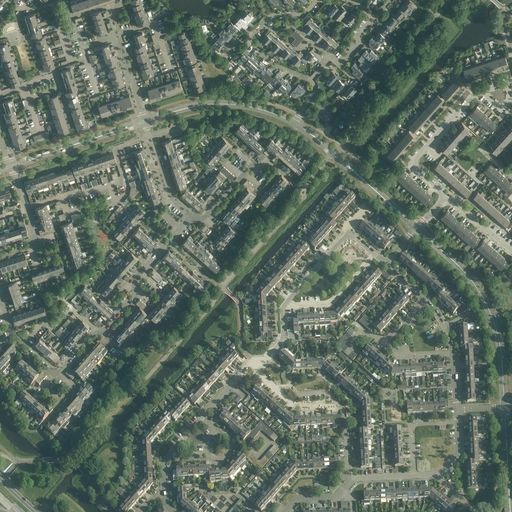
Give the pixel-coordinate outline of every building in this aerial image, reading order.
[(73,0),(70,1),(73,11),(78,9),(75,0),(73,0)] [(75,0),(78,9),(83,7),(80,0),(75,0)] [(283,4),(279,0),(268,0),(270,1),(273,3),(270,5),(273,8),(275,6),(278,9),(283,4)] [(403,4),(401,6),(410,15),(417,7),(412,3),(409,0),(405,5),(403,4)] [(141,2),(130,6),(130,8),(133,7),(134,10),(143,7),(141,2)] [(329,6),(327,4),(321,10),(326,14),(327,12),(332,16),(335,14),(339,8),(335,4),(333,6),(331,4),(329,6)] [(342,6),(339,8),(335,14),(337,16),(336,17),(341,21),(343,19),(348,13),(346,11),(347,10),(342,6)] [(410,15),(401,6),(399,9),(400,10),(395,15),(402,21),(408,13),(410,15)] [(143,7),(134,10),(135,13),(132,14),(133,16),(145,12),(143,7)] [(239,15),(238,16),(249,25),(248,24),(250,22),(249,21),(250,20),(252,21),(256,18),(249,12),(249,13),(244,9),(240,13),(242,14),(240,17),(239,15)] [(100,11),(90,14),(92,19),(101,16),(100,11)] [(145,12),(133,16),(134,18),(136,17),(137,20),(147,17),(145,12)] [(349,12),(348,13),(343,19),(344,20),(343,22),(343,23),(346,26),(348,26),(349,24),(352,27),(356,22),(353,20),(356,17),(352,13),(351,14),(349,12)] [(23,17),(24,19),(25,19),(26,22),(36,19),(34,14),(35,14),(35,13),(23,17)] [(402,21),(395,15),(393,13),(391,16),(392,17),(388,21),(394,27),(399,23),(400,23),(402,21)] [(101,16),(92,19),(94,24),(103,21),(101,16)] [(147,17),(137,20),(138,23),(136,24),(136,26),(150,22),(148,16),(147,17)] [(231,22),(241,31),(243,28),(242,28),(243,27),(246,29),(249,25),(238,16),(234,21),(236,22),(234,25),(231,22)] [(309,24),(304,30),(308,34),(313,28),(317,32),(321,29),(312,21),(313,20),(311,18),(306,22),(309,24)] [(36,19),(26,22),(27,25),(26,25),(27,27),(39,23),(38,22),(37,23),(36,19)] [(103,21),(94,24),(95,29),(105,26),(103,21)] [(394,27),(388,21),(387,21),(384,23),(385,24),(381,29),(388,35),(395,28),(394,27)] [(223,28),(222,28),(232,37),(232,36),(231,36),(233,34),(234,34),(239,29),(240,31),(241,31),(231,22),(226,27),(227,28),(225,30),(223,28)] [(39,23),(27,27),(27,29),(29,29),(30,32),(39,29),(38,25),(39,24),(39,23)] [(105,26),(95,29),(97,35),(107,32),(105,26)] [(322,27),(321,29),(317,32),(313,38),(317,42),(322,36),(326,41),(330,37),(323,30),(324,29),(322,27)] [(41,28),(39,29),(30,32),(31,35),(29,36),(30,38),(34,37),(41,34),(43,34),(41,28)] [(220,34),(218,37),(224,42),(226,40),(228,41),(232,37),(222,28),(218,33),(220,34)] [(388,35),(381,29),(379,32),(380,32),(375,37),(382,43),(386,38),(387,39),(390,37),(388,35)] [(186,30),(177,33),(178,38),(190,34),(190,32),(187,33),(186,30)] [(271,39),(276,43),(279,39),(278,38),(277,37),(270,31),(267,35),(267,34),(262,40),(267,44),(271,39)] [(133,36),(135,41),(145,38),(145,37),(144,37),(142,33),(133,36)] [(190,34),(178,38),(180,43),(190,40),(189,37),(191,36),(190,34)] [(42,37),(35,39),(36,44),(46,41),(44,37),(46,37),(45,35),(42,37)] [(331,35),(330,37),(326,41),(322,46),(326,50),(331,44),(335,49),(339,45),(332,38),(333,37),(331,35)] [(224,42),(218,37),(217,36),(213,40),(213,41),(213,42),(214,43),(212,45),(219,51),(224,46),(222,44),(224,42)] [(382,43),(375,37),(372,41),(371,40),(368,44),(374,50),(379,45),(380,46),(382,43)] [(145,38),(135,41),(136,46),(134,47),(146,43),(144,39),(146,38),(145,38)] [(279,39),(276,43),(271,48),(272,49),(270,50),(272,52),(274,50),(276,52),(280,47),(285,51),(288,47),(287,46),(286,45),(279,39)] [(190,40),(180,43),(182,48),(194,44),(193,42),(191,43),(190,40)] [(46,41),(36,44),(38,49),(49,46),(48,45),(47,45),(46,41)] [(146,49),(145,44),(146,43),(134,47),(135,50),(134,51),(134,53),(146,49)] [(108,44),(98,47),(100,51),(99,52),(99,53),(110,49),(108,44)] [(194,44),(182,48),(184,54),(193,50),(192,47),(194,46),(194,44)] [(285,51),(281,54),(286,58),(291,53),(295,57),(298,53),(297,52),(296,52),(289,45),(288,47),(285,51)] [(49,46),(38,49),(40,55),(49,51),(48,47),(49,47),(49,46)] [(10,47),(0,50),(0,55),(0,56),(10,53),(9,50),(11,49),(10,47)] [(310,51),(305,56),(309,60),(310,60),(314,55),(318,59),(317,60),(320,62),(324,58),(322,56),(322,55),(313,47),(310,51)] [(110,49),(99,53),(99,54),(100,53),(102,57),(114,54),(114,53),(111,54),(110,49)] [(146,49),(134,53),(135,55),(136,54),(137,57),(147,54),(146,50),(147,50),(146,49)] [(242,63),(249,55),(247,54),(249,52),(245,49),(240,55),(241,55),(236,61),(240,65),(242,63)] [(364,52),(361,55),(369,62),(371,60),(372,61),(375,58),(375,59),(376,58),(376,57),(377,56),(371,50),(370,51),(368,49),(366,52),(367,53),(366,54),(364,52)] [(193,50),(184,54),(185,59),(197,55),(196,53),(194,54),(193,50)] [(49,51),(40,55),(41,60),(52,56),(52,55),(51,56),(49,51)] [(295,57),(292,60),(297,65),(301,59),(305,63),(309,60),(305,56),(300,51),(298,53),(295,57)] [(10,53),(0,56),(2,60),(0,61),(1,62),(14,57),(13,55),(11,56),(10,53)] [(114,54),(102,57),(102,58),(104,57),(106,61),(104,61),(105,62),(117,58),(116,56),(115,57),(114,54)] [(147,54),(137,57),(138,60),(137,61),(138,63),(150,59),(150,58),(148,58),(147,54)] [(249,55),(242,63),(243,62),(244,63),(243,64),(247,67),(255,58),(252,54),(250,56),(249,55)] [(501,54),(498,55),(502,67),(508,65),(505,56),(502,57),(501,54)] [(197,55),(185,59),(187,64),(196,61),(195,57),(198,57),(197,55)] [(369,62),(361,55),(359,58),(361,59),(359,61),(360,63),(358,65),(364,71),(366,72),(370,68),(368,66),(369,66),(370,65),(369,65),(371,63),(369,62)] [(497,59),(494,59),(497,68),(502,67),(498,55),(496,56),(497,59)] [(52,56),(41,60),(43,65),(53,62),(51,57),(52,57),(52,56)] [(487,62),(484,63),(487,72),(492,70),(488,58),(488,56),(485,57),(486,59),(487,62)] [(14,57),(1,62),(1,63),(2,62),(4,66),(13,63),(12,60),(14,59),(14,57)] [(117,58),(105,62),(105,63),(106,63),(108,67),(117,64),(116,61),(117,60),(117,58)] [(255,58),(247,67),(252,72),(258,64),(257,62),(256,63),(255,62),(258,60),(255,58)] [(490,58),(488,58),(492,70),(497,68),(494,59),(491,60),(490,58)] [(151,59),(150,59),(138,63),(138,65),(140,64),(141,68),(152,64),(151,59)] [(200,64),(199,61),(185,66),(187,71),(199,68),(198,64),(200,64)] [(480,61),(478,62),(482,73),(487,72),(484,63),(481,64),(480,61)] [(53,62),(43,65),(45,70),(55,67),(55,66),(54,66),(53,62)] [(258,64),(252,72),(257,76),(258,74),(261,76),(267,70),(267,69),(264,67),(264,68),(263,67),(264,65),(260,62),(258,64)] [(364,71),(358,65),(355,62),(352,65),(354,66),(352,69),(353,70),(351,73),(356,77),(358,75),(359,76),(362,73),(362,74),(363,73),(362,72),(364,71)] [(477,65),(474,66),(477,75),(482,73),(478,62),(476,62),(477,65)] [(13,63),(4,66),(5,71),(4,71),(4,72),(17,68),(17,66),(14,67),(13,63)] [(117,64),(108,67),(109,71),(108,72),(120,69),(119,67),(118,67),(117,64)] [(154,69),(152,64),(141,68),(142,71),(141,71),(141,73),(154,69)] [(470,64),(468,65),(471,77),(477,75),(474,66),(471,67),(470,64)] [(466,78),(471,77),(468,65),(466,66),(466,69),(463,70),(466,78)] [(65,69),(64,67),(58,68),(60,73),(61,73),(62,76),(72,73),(70,69),(72,68),(71,67),(65,69)] [(17,68),(4,72),(4,73),(6,73),(7,77),(17,74),(15,70),(18,70),(17,68)] [(200,71),(199,68),(187,71),(189,77),(191,76),(203,72),(202,70),(200,71)] [(267,68),(267,69),(267,70),(261,76),(268,83),(270,82),(270,81),(275,75),(267,68)] [(120,69),(108,72),(108,73),(110,73),(111,77),(121,74),(119,71),(121,71),(120,69)] [(153,69),(141,73),(142,75),(143,75),(144,78),(154,75),(153,70),(154,70),(153,69)] [(331,83),(333,85),(341,77),(338,74),(337,75),(331,70),(328,73),(329,74),(328,75),(327,74),(323,78),(330,84),(331,83)] [(203,72),(191,76),(193,81),(202,78),(201,75),(203,74),(203,72)] [(72,73),(62,76),(63,79),(62,80),(63,82),(75,78),(74,77),(73,77),(72,73)] [(240,82),(242,81),(238,77),(239,76),(237,73),(234,76),(240,82)] [(277,73),(275,75),(270,81),(270,82),(277,88),(284,80),(277,73)] [(17,74),(7,77),(8,81),(5,82),(5,83),(21,78),(20,76),(18,77),(17,74)] [(121,74),(111,77),(112,81),(111,82),(112,83),(123,79),(123,77),(122,77),(121,74)] [(454,80),(452,78),(451,77),(449,79),(451,80),(460,88),(464,84),(461,82),(464,79),(458,74),(455,77),(457,78),(454,80)] [(341,77),(333,85),(334,85),(333,86),(340,93),(348,83),(345,81),(343,83),(342,82),(339,79),(341,77)] [(21,78),(5,83),(6,84),(9,83),(10,87),(20,84),(19,81),(21,80),(21,78)] [(75,78),(63,82),(63,84),(65,83),(66,86),(75,83),(74,79),(75,79),(75,78)] [(178,93),(174,81),(170,83),(169,78),(167,79),(172,93),(175,92),(176,93),(178,93)] [(202,78),(193,81),(194,86),(206,82),(205,80),(203,81),(202,78)] [(123,79),(112,83),(112,84),(113,83),(114,88),(124,85),(123,81),(124,81),(123,79)] [(172,93),(167,79),(166,79),(167,84),(164,85),(167,96),(169,95),(169,94),(172,93)] [(179,80),(174,81),(178,93),(179,92),(179,90),(182,89),(179,80)] [(277,88),(276,89),(279,93),(281,90),(285,94),(288,91),(288,90),(292,87),(291,87),(284,80),(277,88)] [(460,88),(451,80),(449,81),(451,84),(449,86),(456,92),(460,88)] [(162,96),(157,82),(156,83),(157,87),(153,88),(157,99),(159,99),(158,97),(162,96)] [(167,96),(164,85),(160,86),(159,82),(157,82),(162,96),(165,95),(166,97),(167,96)] [(206,82),(194,86),(196,91),(206,88),(204,85),(207,84),(206,82)] [(75,83),(66,86),(67,90),(66,90),(66,92),(75,89),(77,89),(77,90),(78,89),(78,87),(76,88),(75,83)] [(348,83),(340,93),(341,92),(343,94),(343,95),(348,100),(357,90),(353,86),(352,87),(348,83)] [(293,85),(291,87),(292,87),(288,90),(288,91),(296,97),(299,94),(301,95),(306,90),(298,84),(295,88),(293,85)] [(456,92),(449,86),(447,88),(445,86),(444,88),(441,85),(441,86),(453,96),(456,92)] [(453,96),(441,86),(439,87),(442,90),(440,92),(442,94),(449,100),(453,96)] [(153,88),(148,90),(151,99),(155,98),(155,100),(157,99),(153,88)] [(75,89),(66,92),(64,93),(64,95),(66,94),(67,98),(76,94),(75,89)] [(441,105),(430,95),(429,94),(428,93),(426,95),(427,96),(428,95),(431,97),(430,98),(433,100),(430,103),(437,109),(441,105)] [(436,97),(433,95),(432,93),(430,95),(441,105),(445,100),(438,94),(436,97)] [(47,98),(49,103),(58,100),(57,97),(60,96),(59,94),(47,98)] [(76,94),(67,98),(68,101),(67,101),(67,103),(79,99),(79,98),(78,99),(76,94)] [(122,109),(117,95),(116,96),(117,100),(114,101),(117,112),(119,112),(118,110),(122,109)] [(127,109),(124,98),(120,99),(119,95),(117,95),(122,109),(125,108),(126,110),(127,109)] [(13,98),(7,100),(6,96),(0,98),(2,103),(3,103),(4,107),(14,104),(12,99),(13,99),(13,98)] [(129,96),(124,98),(127,109),(129,108),(129,107),(132,106),(129,96)] [(117,112),(114,101),(110,102),(109,98),(107,99),(112,112),(115,111),(115,113),(117,112)] [(79,99),(67,103),(68,105),(69,105),(70,108),(80,105),(78,101),(79,100),(79,99)] [(112,112),(107,99),(105,99),(107,103),(103,105),(107,116),(109,115),(108,114),(112,112)] [(58,100),(49,103),(51,109),(63,105),(62,103),(59,104),(58,100)] [(428,105),(426,103),(424,101),(422,103),(434,113),(437,109),(430,103),(428,105)] [(434,113),(422,103),(421,104),(423,106),(421,108),(430,117),(434,113)] [(4,107),(6,112),(13,110),(15,109),(16,108),(16,107),(15,108),(14,104),(4,107)] [(63,105),(51,109),(52,114),(62,111),(61,108),(63,107),(63,105)] [(80,105),(70,108),(71,111),(70,111),(71,113),(82,109),(81,109),(80,105)] [(107,116),(103,105),(98,106),(101,116),(105,115),(105,116),(107,116)] [(476,107),(468,116),(466,118),(467,120),(470,117),(470,118),(472,116),(474,118),(480,111),(476,107)] [(430,117),(421,108),(423,111),(421,113),(419,111),(417,113),(426,121),(430,117)] [(82,109),(71,113),(71,115),(72,115),(73,118),(83,115),(82,111),(83,110),(82,109)] [(6,112),(3,113),(1,113),(2,115),(4,115),(5,118),(15,115),(13,110),(6,112)] [(62,111),(52,114),(54,119),(66,115),(65,113),(63,114),(62,111)] [(480,111),(474,118),(477,120),(475,122),(476,123),(484,114),(480,111)] [(426,121),(417,113),(416,114),(418,116),(416,119),(423,125),(426,121)] [(318,114),(314,119),(322,126),(326,122),(318,114)] [(484,114),(476,123),(478,125),(480,123),(482,125),(489,118),(484,114)] [(15,115),(5,118),(6,121),(4,122),(4,124),(18,119),(17,119),(16,119),(15,115)] [(66,115),(54,119),(56,124),(65,121),(64,118),(67,117),(66,115)] [(83,115),(73,118),(74,121),(73,122),(74,124),(86,120),(86,119),(84,119),(83,115)] [(423,125),(416,119),(414,121),(412,119),(411,119),(409,118),(408,119),(410,121),(419,129),(423,125)] [(489,118),(482,125),(485,127),(483,129),(484,131),(493,122),(489,118)] [(18,119),(4,124),(5,126),(8,125),(9,128),(18,125),(17,121),(18,120),(18,119)] [(86,120),(74,124),(75,126),(76,125),(77,129),(86,126),(85,121),(86,121),(86,120)] [(65,121),(56,124),(57,129),(69,125),(69,123),(66,124),(65,121)] [(419,129),(410,121),(409,122),(411,124),(409,127),(415,133),(419,129)] [(493,122),(484,131),(486,132),(488,130),(491,132),(492,133),(494,132),(492,130),(497,125),(493,122)] [(469,129),(462,123),(458,127),(465,134),(469,129)] [(18,125),(9,128),(10,131),(7,132),(8,134),(16,131),(21,130),(21,129),(19,129),(18,125)] [(69,125),(57,129),(59,135),(69,131),(68,128),(70,127),(69,125)] [(234,132),(238,136),(244,130),(240,126),(234,132)] [(465,134),(458,127),(454,131),(462,138),(465,134)] [(407,134),(404,131),(402,129),(400,131),(412,141),(416,137),(409,131),(407,134)] [(21,130),(16,131),(8,134),(9,136),(11,135),(12,138),(16,137),(21,135),(20,131),(21,131),(21,130)] [(244,130),(238,136),(242,140),(250,131),(248,133),(244,130)] [(250,131),(242,140),(244,138),(248,141),(254,135),(250,131)] [(412,141),(400,131),(399,133),(401,135),(400,136),(403,138),(402,139),(408,145),(412,141)] [(462,138),(454,131),(451,135),(458,142),(462,138)] [(511,138),(504,132),(500,136),(508,142),(511,138)] [(21,135),(16,137),(12,138),(13,142),(11,142),(11,144),(16,143),(24,140),(24,139),(23,139),(21,135)] [(254,135),(248,141),(252,145),(250,147),(258,138),(254,135)] [(458,142),(451,135),(447,139),(455,146),(458,142)] [(508,142),(500,136),(497,140),(504,146),(508,142)] [(222,137),(218,141),(227,149),(231,144),(222,137)] [(258,138),(250,147),(254,151),(260,144),(256,141),(258,138)] [(408,145),(402,139),(399,142),(397,140),(396,139),(394,140),(396,141),(405,149),(408,145)] [(455,146),(447,139),(444,143),(451,150),(455,146)] [(24,140),(16,143),(11,144),(12,146),(14,146),(15,149),(25,146),(23,141),(25,141),(24,140)] [(163,142),(164,148),(173,145),(171,140),(163,142)] [(265,146),(270,150),(276,143),(271,140),(265,146)] [(504,146),(497,140),(493,144),(500,150),(504,146)] [(218,141),(215,145),(224,153),(227,149),(218,141)] [(405,149),(396,141),(394,143),(396,145),(394,147),(401,153),(405,149)] [(276,143),(270,150),(274,154),(280,147),(276,143)] [(451,150),(444,143),(440,147),(447,154),(451,150)] [(175,144),(173,145),(164,148),(166,153),(169,152),(177,149),(175,144)] [(260,144),(254,151),(258,154),(264,148),(260,144)] [(500,150),(493,144),(489,148),(497,155),(500,150)] [(215,145),(211,149),(220,157),(224,153),(215,145)] [(397,157),(385,146),(384,148),(386,150),(381,155),(389,162),(392,160),(394,162),(397,157)] [(390,148),(389,149),(385,146),(397,157),(401,153),(394,147),(392,150),(390,148)] [(280,147),(274,154),(278,157),(279,155),(285,148),(283,150),(280,147)] [(285,148),(279,155),(283,159),(289,152),(285,148)] [(143,149),(134,152),(131,153),(131,156),(135,154),(136,157),(144,154),(143,149)] [(211,149),(208,153),(216,161),(220,157),(211,149)] [(289,152),(283,159),(287,162),(293,156),(289,152)] [(113,153),(108,154),(111,166),(117,164),(113,153)] [(208,153),(204,156),(204,157),(213,165),(216,161),(208,153)] [(108,154),(102,156),(106,167),(111,166),(108,154)] [(102,156),(97,158),(101,169),(106,167),(102,156)] [(293,156),(287,162),(291,166),(297,159),(293,156)] [(97,158),(92,160),(96,171),(101,169),(97,158)] [(297,159),(291,166),(295,169),(301,163),(297,159)] [(442,159),(433,169),(437,173),(443,166),(441,164),(444,161),(442,159)] [(92,160),(87,161),(91,172),(96,171),(92,160)] [(87,161),(82,163),(86,174),(91,172),(87,161)] [(301,163),(295,169),(300,173),(307,165),(303,161),(301,163)] [(82,163),(77,165),(81,176),(86,174),(82,163)] [(443,166),(437,173),(441,176),(449,167),(451,165),(449,163),(447,166),(445,168),(443,166)] [(490,164),(482,173),(479,176),(481,179),(483,176),(484,175),(486,173),(488,175),(494,168),(490,164)] [(77,165),(72,166),(75,177),(81,176),(77,165)] [(449,167),(441,176),(445,180),(451,173),(449,171),(451,169),(449,167)] [(393,175),(398,179),(404,172),(400,168),(393,175)] [(494,168),(488,175),(491,177),(488,179),(486,181),(488,183),(490,181),(498,171),(494,168)] [(74,180),(71,169),(66,171),(69,182),(74,180)] [(181,171),(173,173),(174,179),(183,176),(186,175),(184,170),(181,171)] [(69,182),(66,171),(61,173),(63,181),(64,185),(70,183),(69,182)] [(220,171),(216,175),(223,181),(227,177),(226,177),(224,175),(222,173),(220,171)] [(498,171),(490,181),(492,182),(494,180),(496,182),(502,175),(498,171)] [(408,175),(404,172),(398,179),(402,183),(408,175)] [(451,173),(445,180),(449,184),(457,175),(455,173),(453,175),(451,173)] [(48,187),(47,184),(44,175),(39,177),(43,188),(48,187)] [(142,184),(153,180),(151,175),(148,176),(140,178),(142,184)] [(216,175),(213,179),(219,185),(223,181),(216,175)] [(282,175),(278,179),(285,185),(288,181),(282,175)] [(412,179),(408,175),(402,183),(406,186),(412,179)] [(457,175),(449,184),(453,187),(459,180),(457,178),(459,176),(457,175)] [(502,175),(496,182),(499,184),(497,186),(498,188),(506,179),(502,175)] [(43,188),(39,177),(34,179),(37,187),(38,190),(43,188)] [(213,179),(209,183),(216,189),(219,185),(213,179)] [(285,185),(278,179),(274,183),(281,189),(285,185)] [(416,183),(412,179),(406,186),(410,190),(416,183)] [(506,179),(498,188),(500,189),(502,187),(504,189),(510,182),(506,179)] [(29,180),(24,182),(27,190),(27,192),(30,192),(29,190),(32,189),(29,180)] [(144,189),(146,188),(154,185),(153,180),(142,184),(144,189)] [(459,180),(453,187),(457,191),(465,182),(463,180),(461,182),(459,180)] [(185,181),(176,184),(178,189),(186,186),(185,181)] [(465,182),(457,191),(461,194),(467,188),(465,186),(467,183),(465,182)] [(511,183),(510,182),(504,189),(507,191),(505,194),(504,193),(503,195),(505,196),(506,195),(511,188),(511,183)] [(209,183),(205,187),(212,193),(216,189),(209,183)] [(281,189),(274,183),(271,187),(277,193),(281,189)] [(416,183),(410,190),(414,194),(420,186),(416,183)] [(6,188),(3,189),(6,197),(11,196),(8,187),(8,185),(7,185),(6,185),(6,188)] [(467,188),(461,194),(465,198),(473,189),(476,186),(474,185),(472,187),(471,187),(469,190),(467,188)] [(420,186),(414,194),(418,197),(424,190),(420,186)] [(277,193),(271,187),(267,191),(274,197),(277,193)] [(252,191),(249,189),(247,188),(243,192),(252,200),(257,195),(257,193),(253,190),(252,191)] [(180,195),(185,199),(190,192),(186,189),(180,195)] [(424,190),(418,197),(422,201),(429,194),(424,190)] [(274,197),(267,191),(263,195),(270,201),(274,197)] [(190,192),(185,199),(189,203),(194,196),(190,192)] [(252,200),(243,192),(240,196),(248,204),(252,200)] [(349,192),(345,196),(354,204),(356,202),(354,200),(355,198),(349,192)] [(477,192),(471,199),(476,202),(484,193),(482,192),(480,194),(477,192)] [(484,193),(476,202),(480,206),(486,199),(483,197),(485,195),(484,193)] [(433,197),(429,194),(422,201),(426,205),(433,197)] [(158,195),(149,198),(151,203),(160,201),(158,195)] [(270,201),(263,195),(260,200),(267,206),(270,201)] [(194,196),(189,203),(193,206),(198,200),(194,196)] [(248,204),(240,196),(236,200),(245,208),(248,204)] [(345,196),(342,200),(348,206),(349,204),(350,205),(349,206),(354,210),(357,207),(354,204),(345,196)] [(486,199),(480,206),(484,210),(492,201),(493,199),(492,197),(488,201),(486,199)] [(198,200),(193,206),(197,210),(200,206),(202,204),(204,202),(204,201),(202,199),(200,201),(198,200)] [(346,208),(348,206),(340,199),(336,203),(347,213),(349,210),(346,208)] [(245,208),(236,200),(233,204),(241,212),(245,208)] [(492,201),(484,210),(488,213),(494,206),(491,204),(493,202),(492,201)] [(336,202),(332,206),(341,214),(342,212),(345,215),(347,213),(336,203),(336,202)] [(241,212),(233,204),(229,208),(238,216),(241,212)] [(46,205),(35,208),(37,214),(48,210),(46,205)] [(138,205),(135,209),(141,215),(145,211),(138,205)] [(341,214),(332,206),(328,210),(331,212),(340,221),(342,218),(339,216),(341,214)] [(494,206),(488,213),(492,217),(500,208),(498,206),(496,209),(494,206)] [(238,216),(229,208),(225,212),(234,220),(238,216)] [(500,208),(492,217),(496,220),(502,214),(499,212),(501,209),(500,208)] [(135,209),(131,213),(138,219),(141,215),(135,209)] [(48,210),(37,214),(38,219),(50,215),(48,210)] [(447,210),(440,218),(445,221),(451,214),(447,210)] [(234,220),(225,212),(222,216),(230,224),(234,220)] [(331,212),(327,217),(337,225),(333,222),(335,220),(338,223),(340,221),(331,212)] [(502,214),(496,220),(500,224),(508,215),(509,214),(507,212),(504,216),(502,214)] [(131,213),(127,217),(134,223),(138,219),(131,213)] [(451,214),(445,221),(449,225),(449,224),(455,218),(451,214)] [(50,215),(38,219),(40,224),(51,220),(50,215)] [(122,219),(124,221),(131,227),(134,223),(127,217),(125,215),(122,219)] [(508,215),(500,224),(504,228),(510,221),(507,219),(509,216),(508,215)] [(337,225),(327,217),(330,219),(327,223),(336,231),(338,229),(335,227),(337,225)] [(455,218),(449,224),(449,225),(453,229),(457,224),(459,221),(455,218)] [(40,224),(42,229),(44,228),(47,227),(50,227),(53,226),(51,220),(40,224)] [(366,221),(363,224),(360,228),(364,231),(373,222),(371,220),(368,224),(366,221)] [(373,222),(364,231),(368,235),(374,229),(371,226),(374,223),(376,222),(374,220),(373,222)] [(131,227),(124,221),(120,225),(127,231),(131,227)] [(324,221),(321,224),(321,225),(329,233),(331,231),(333,234),(336,231),(327,223),(324,221)] [(459,221),(457,224),(453,229),(457,232),(463,225),(459,221)] [(71,222),(67,223),(60,225),(62,231),(73,227),(71,222)] [(120,225),(117,229),(123,235),(127,231),(120,225)] [(206,234),(207,233),(210,229),(205,225),(201,230),(206,234)] [(229,225),(225,229),(234,237),(238,233),(229,225)] [(329,233),(321,225),(317,229),(328,240),(330,237),(328,235),(329,233)] [(463,225),(457,232),(461,236),(467,228),(463,225)] [(368,235),(372,239),(381,229),(382,227),(381,226),(379,228),(376,231),(374,229),(368,235)] [(73,227),(62,231),(64,236),(75,232),(73,227)] [(138,228),(132,234),(136,238),(142,231),(138,228)] [(467,228),(461,236),(465,239),(471,232),(467,228)] [(117,229),(113,233),(120,239),(123,235),(117,229)] [(234,237),(225,229),(222,233),(230,241),(234,237)] [(328,240),(317,229),(313,233),(316,235),(322,241),(324,239),(326,242),(328,240)] [(376,242),(384,233),(382,231),(382,230),(381,229),(372,239),(376,242)] [(142,231),(136,238),(140,242),(146,235),(148,234),(147,232),(145,234),(142,231)] [(75,232),(64,236),(65,241),(76,237),(75,232)] [(384,233),(376,242),(380,246),(391,234),(389,232),(387,235),(386,236),(384,233)] [(471,232),(465,239),(469,243),(475,236),(471,232)] [(230,241),(222,233),(218,237),(227,245),(230,241)] [(391,234),(380,246),(384,250),(386,248),(388,250),(395,242),(393,240),(390,243),(388,241),(391,238),(393,235),(391,234)] [(146,235),(140,242),(145,245),(150,238),(152,237),(152,236),(151,235),(149,237),(146,235)] [(316,235),(312,240),(321,248),(323,245),(320,243),(322,241),(316,235)] [(475,236),(469,243),(473,247),(474,245),(480,239),(475,236)] [(76,237),(65,241),(67,246),(78,242),(76,237)] [(182,244),(186,248),(192,241),(188,237),(182,244)] [(227,245),(218,237),(214,241),(223,249),(227,245)] [(150,238),(145,245),(149,249),(156,241),(156,240),(155,239),(153,241),(150,238)] [(321,248),(312,240),(310,238),(306,242),(315,249),(316,247),(319,250),(321,248)] [(483,240),(482,241),(480,239),(474,245),(481,251),(487,244),(483,240)] [(192,241),(186,248),(190,251),(192,249),(198,242),(196,244),(192,241)] [(309,249),(303,243),(301,241),(297,245),(309,256),(310,254),(307,251),(309,249)] [(78,242),(67,246),(69,251),(80,247),(78,242)] [(198,242),(192,249),(196,253),(202,246),(198,242)] [(487,244),(481,251),(485,255),(491,247),(487,244)] [(309,256),(297,245),(293,249),(302,257),(304,254),(307,257),(309,256)] [(202,246),(196,253),(200,256),(206,250),(202,246)] [(80,247),(69,251),(70,256),(81,253),(80,247)] [(491,247),(485,255),(489,258),(495,251),(491,247)] [(300,259),(302,257),(293,249),(290,253),(302,264),(303,262),(300,259)] [(200,256),(204,260),(210,253),(211,252),(209,250),(208,251),(206,250),(200,256)] [(173,254),(169,251),(163,257),(167,261),(173,254)] [(495,251),(489,258),(493,262),(499,254),(495,251)] [(399,260),(403,264),(412,254),(413,253),(411,252),(411,253),(410,253),(407,256),(405,254),(399,260)] [(81,253),(70,256),(72,261),(83,258),(81,253)] [(131,253),(128,257),(134,263),(138,259),(131,253)] [(204,260),(202,262),(206,266),(212,259),(214,256),(210,253),(204,260)] [(302,264),(290,253),(286,257),(288,259),(295,265),(297,263),(300,265),(302,264)] [(167,261),(171,265),(177,258),(173,254),(167,261)] [(412,254),(403,264),(402,265),(406,269),(407,267),(413,261),(411,259),(414,256),(412,254)] [(499,254),(493,262),(497,265),(504,258),(499,254)] [(25,255),(19,257),(22,265),(27,263),(25,255)] [(124,261),(122,259),(122,260),(129,266),(131,267),(134,263),(128,257),(124,261)] [(83,258),(72,261),(74,267),(85,263),(83,258)] [(177,258),(171,265),(170,266),(171,267),(171,268),(173,270),(179,264),(181,262),(177,258)] [(504,258),(497,265),(501,269),(508,262),(504,258)] [(212,259),(206,266),(210,269),(216,263),(212,259)] [(295,265),(288,259),(285,263),(294,272),(296,270),(293,267),(295,265)] [(122,260),(121,260),(118,264),(125,270),(129,266),(122,260)] [(413,261),(407,267),(411,271),(420,261),(418,260),(415,263),(413,261)] [(420,261),(411,271),(415,275),(421,268),(419,266),(422,263),(420,261)] [(216,263),(210,269),(215,273),(220,266),(216,263)] [(294,272),(285,263),(281,267),(287,273),(290,271),(293,274),(294,272)] [(118,264),(115,268),(122,274),(125,270),(118,264)] [(179,264),(173,270),(177,274),(183,267),(179,264)] [(62,265),(57,266),(60,275),(65,273),(62,265)] [(287,273),(281,267),(279,265),(275,269),(278,271),(287,280),(289,278),(285,275),(287,273)] [(183,267),(177,274),(181,278),(187,271),(183,267)] [(421,268),(415,275),(419,278),(428,269),(426,267),(424,270),(421,268)] [(115,268),(111,272),(118,278),(122,274),(115,268)] [(375,269),(371,273),(378,279),(381,275),(387,280),(385,282),(386,283),(384,285),(386,286),(388,284),(393,279),(387,274),(380,268),(377,271),(375,269)] [(428,269),(419,278),(423,282),(429,276),(427,273),(430,270),(428,269)] [(187,271),(181,278),(185,281),(193,272),(191,274),(187,271)] [(287,280),(278,271),(274,275),(280,281),(282,279),(286,282),(287,280)] [(437,283),(435,281),(443,273),(441,271),(438,274),(436,276),(428,286),(432,289),(437,283)] [(111,272),(108,276),(114,282),(118,278),(111,272)] [(193,272),(185,281),(187,279),(191,283),(197,276),(193,272)] [(37,273),(31,275),(34,283),(39,282),(37,273)] [(378,279),(371,273),(368,277),(374,283),(378,279)] [(428,286),(436,276),(435,274),(433,276),(431,274),(429,276),(423,282),(428,286)] [(280,281),(274,275),(270,279),(280,288),(281,286),(278,283),(280,281)] [(108,276),(104,280),(113,288),(113,287),(111,286),(114,282),(108,276)] [(197,276),(191,283),(195,286),(201,280),(197,276)] [(374,283),(368,277),(364,281),(370,287),(374,283)] [(280,288),(270,279),(267,283),(273,289),(275,287),(278,290),(280,288)] [(113,288),(104,280),(101,284),(109,292),(113,288)] [(201,280),(195,286),(199,290),(205,283),(201,280)] [(16,281),(8,284),(10,290),(18,287),(16,281)] [(370,287),(364,281),(360,285),(367,291),(370,287)] [(437,283),(432,289),(436,293),(444,283),(443,282),(440,285),(437,283)] [(446,282),(444,283),(436,293),(440,296),(445,290),(447,288),(445,286),(447,283),(446,282)] [(273,289),(267,283),(263,287),(273,296),(274,294),(271,292),(273,289)] [(109,292),(101,284),(97,288),(106,296),(109,292)] [(85,285),(79,292),(83,296),(90,287),(89,287),(88,289),(85,285)] [(367,291),(360,285),(357,289),(363,295),(367,291)] [(90,287),(83,296),(87,299),(85,301),(93,292),(90,290),(92,288),(91,287),(90,287)] [(182,294),(173,287),(170,291),(178,299),(182,294)] [(257,294),(266,297),(268,295),(271,298),(273,296),(263,287),(257,294)] [(363,295),(357,289),(353,293),(359,299),(363,295)] [(441,303),(450,294),(448,292),(445,290),(440,296),(437,299),(441,303)] [(178,299),(170,291),(166,295),(175,303),(178,299)] [(93,292),(85,301),(89,305),(95,298),(91,295),(93,293),(93,292)] [(409,300),(403,294),(401,292),(397,297),(406,304),(409,300)] [(359,299),(353,293),(349,297),(356,303),(359,299)] [(266,297),(257,294),(258,303),(271,302),(270,300),(266,300),(266,297)] [(450,294),(441,303),(445,307),(451,300),(448,298),(451,295),(450,294)] [(175,303),(166,295),(163,299),(171,307),(175,303)] [(21,297),(16,299),(13,300),(15,305),(23,302),(21,297)] [(356,303),(349,297),(346,301),(352,307),(356,303)] [(402,308),(406,304),(397,297),(393,301),(396,303),(402,308)] [(93,308),(99,302),(95,298),(89,305),(88,306),(92,310),(93,308)] [(171,307),(163,299),(159,303),(168,311),(171,307)] [(451,300),(445,307),(449,310),(458,301),(456,299),(453,303),(451,300)] [(101,300),(99,302),(93,308),(93,309),(95,306),(99,310),(105,303),(101,300)] [(352,307),(346,301),(342,305),(349,311),(352,307)] [(458,301),(449,310),(453,314),(457,310),(461,313),(463,312),(461,307),(463,306),(458,301)] [(105,303),(99,310),(103,313),(101,315),(109,307),(105,303)] [(168,311),(159,303),(155,307),(164,315),(168,311)] [(396,303),(392,307),(398,312),(402,308),(396,303)] [(349,311),(342,305),(339,309),(345,315),(349,311)] [(43,306),(38,308),(41,316),(46,315),(43,306)] [(109,307),(101,315),(105,319),(107,317),(113,311),(112,310),(113,309),(112,308),(111,308),(110,308),(109,307)] [(142,310),(140,308),(140,307),(136,311),(143,317),(145,320),(149,316),(148,315),(142,310)] [(164,315),(155,307),(152,311),(160,319),(164,315)] [(392,307),(388,311),(395,316),(398,312),(392,307)] [(345,315),(339,309),(335,313),(339,322),(345,315)] [(143,317),(136,311),(132,315),(139,321),(143,317)] [(160,319),(152,311),(148,315),(149,316),(157,323),(160,319)] [(388,311),(385,315),(391,320),(395,316),(388,311)] [(391,320),(385,315),(382,312),(379,316),(388,325),(391,320)] [(335,313),(330,314),(330,322),(339,322),(335,313)] [(15,325),(16,325),(20,323),(18,315),(12,316),(15,325)] [(139,321),(132,315),(129,319),(135,325),(139,321)] [(384,329),(388,325),(379,316),(375,320),(384,329)] [(135,325),(129,319),(125,324),(127,325),(132,329),(135,325)] [(469,325),(467,319),(464,320),(464,325),(459,326),(459,331),(472,331),(472,330),(471,330),(471,324),(469,325)] [(380,333),(384,329),(375,320),(371,324),(372,325),(374,328),(380,333)] [(82,321),(79,325),(85,331),(89,327),(82,321)] [(79,325),(75,329),(82,335),(85,331),(79,325)] [(127,325),(124,329),(130,335),(134,331),(132,329),(127,325)] [(75,329),(71,333),(78,339),(82,335),(75,329)] [(130,335),(124,329),(120,333),(127,339),(130,335)] [(268,329),(259,330),(259,335),(255,335),(256,340),(266,339),(272,338),(272,332),(268,333),(268,329)] [(78,339),(71,333),(69,331),(66,335),(74,343),(78,339)] [(127,339),(120,333),(116,338),(123,343),(127,339)] [(66,335),(62,339),(64,341),(71,347),(73,349),(74,348),(74,347),(72,346),(74,343),(66,335)] [(39,339),(33,345),(37,349),(43,342),(39,339)] [(341,339),(335,345),(341,351),(345,346),(345,343),(341,339)] [(229,349),(226,353),(237,363),(239,361),(236,358),(238,356),(232,351),(235,348),(227,341),(224,345),(229,349)] [(43,342),(37,349),(41,353),(47,346),(43,342)] [(16,348),(11,344),(9,344),(9,345),(11,346),(8,349),(15,355),(19,351),(16,348)] [(49,344),(47,346),(41,353),(45,356),(51,349),(53,347),(49,344)] [(101,347),(99,345),(95,349),(104,357),(108,353),(106,351),(104,349),(101,347)] [(374,349),(370,345),(364,351),(362,353),(366,357),(368,355),(374,349)] [(15,355),(8,349),(5,353),(11,359),(15,355)] [(55,350),(54,351),(51,349),(45,356),(49,360),(55,353),(57,351),(55,350)] [(104,357),(95,349),(92,353),(100,361),(104,357)] [(278,357),(282,361),(288,354),(287,354),(289,353),(285,349),(278,357)] [(368,355),(372,359),(378,352),(374,349),(368,355)] [(378,352),(372,359),(376,362),(382,356),(378,352)] [(11,359),(5,353),(1,357),(8,363),(11,359)] [(55,353),(49,360),(54,363),(60,357),(55,353)] [(100,361),(92,353),(88,357),(97,365),(100,361)] [(237,363),(226,353),(222,357),(231,365),(232,363),(235,365),(237,363)] [(288,354),(282,361),(286,364),(292,358),(288,354)] [(382,356),(376,362),(380,366),(386,360),(382,356)] [(8,363),(1,357),(0,358),(0,363),(6,369),(10,365),(8,363)] [(97,365),(88,357),(84,361),(93,369),(97,365)] [(231,365),(222,357),(218,361),(221,363),(230,371),(233,374),(235,371),(229,366),(231,365)] [(317,358),(317,360),(318,369),(323,369),(326,360),(323,360),(323,357),(317,358)] [(292,358),(286,364),(293,370),(296,362),(292,358)] [(302,370),(301,361),(301,359),(299,359),(299,361),(296,362),(293,370),(302,370)] [(331,365),(326,360),(323,369),(327,372),(333,366),(334,364),(333,363),(331,365)] [(383,371),(384,370),(390,363),(386,360),(380,366),(379,368),(383,371)] [(93,369),(84,361),(81,365),(90,373),(93,369)] [(23,362),(16,370),(15,371),(19,374),(27,366),(23,362)] [(221,363),(217,367),(215,365),(224,373),(225,371),(228,373),(230,371),(221,363)] [(394,367),(390,363),(384,370),(391,376),(394,367)] [(447,375),(446,367),(443,367),(443,364),(437,364),(438,373),(438,376),(444,375),(447,375)] [(90,373),(81,365),(77,369),(86,377),(90,373)] [(224,373),(215,365),(211,369),(223,379),(225,377),(222,374),(224,373)] [(27,366),(19,374),(23,378),(31,369),(27,366)] [(333,366),(327,372),(331,376),(337,370),(333,366)] [(339,367),(337,370),(331,376),(336,380),(343,371),(339,367)] [(400,367),(394,367),(391,376),(400,375),(400,367)] [(31,369),(23,378),(27,382),(35,373),(31,369)] [(86,377),(77,369),(74,373),(74,374),(76,376),(82,381),(86,377)] [(223,379),(211,369),(207,373),(216,381),(218,379),(221,381),(223,379)] [(35,373),(27,382),(31,385),(35,382),(37,379),(39,377),(35,373)] [(216,381),(207,373),(204,377),(215,387),(217,385),(215,383),(216,381)] [(343,375),(337,381),(341,385),(347,379),(343,375)] [(345,389),(353,380),(349,376),(347,379),(341,385),(345,389)] [(218,390),(215,387),(204,377),(203,377),(200,381),(209,389),(211,387),(216,392),(218,390)] [(353,380),(345,389),(349,392),(357,383),(353,380)] [(209,389),(200,381),(199,381),(200,382),(196,385),(199,387),(208,395),(210,393),(207,391),(209,389)] [(357,383),(349,392),(353,396),(359,389),(355,386),(357,383)] [(94,391),(87,385),(84,390),(90,396),(94,391)] [(254,398),(262,389),(258,386),(253,391),(250,394),(254,398)] [(193,389),(202,397),(203,395),(206,398),(208,395),(199,387),(196,391),(193,389)] [(193,389),(190,393),(189,393),(201,403),(203,401),(200,399),(202,397),(193,389)] [(258,402),(260,399),(266,393),(262,389),(254,398),(258,402)] [(359,389),(353,396),(357,399),(363,393),(359,389)] [(90,396),(84,390),(80,394),(89,401),(92,397),(90,396)] [(19,399),(17,401),(21,405),(23,403),(29,396),(25,392),(19,399)] [(189,393),(186,397),(194,405),(196,403),(199,406),(201,403),(189,393)] [(266,393),(260,399),(265,403),(270,397),(266,393)] [(363,393),(357,399),(361,403),(370,399),(363,393)] [(87,400),(80,394),(76,398),(78,400),(79,399),(85,405),(89,401),(87,400)] [(29,396),(23,403),(27,406),(33,400),(29,396)] [(266,409),(274,400),(270,397),(265,403),(262,405),(266,409)] [(79,399),(78,400),(75,403),(82,409),(85,405),(79,399)] [(178,399),(177,401),(186,409),(190,405),(184,399),(181,402),(178,399)] [(370,399),(361,403),(362,408),(370,408),(370,399)] [(33,400),(27,406),(31,410),(37,403),(33,400)] [(270,413),(278,404),(274,400),(266,409),(270,413)] [(186,409),(177,401),(175,402),(178,405),(176,408),(183,413),(186,409)] [(413,413),(413,405),(412,402),(407,402),(404,402),(404,405),(407,405),(407,414),(413,413)] [(37,403),(31,410),(35,414),(41,407),(37,403)] [(82,409),(75,403),(71,407),(78,413),(82,409)] [(282,407),(278,404),(270,413),(274,416),(277,414),(282,407)] [(183,413),(176,408),(174,410),(169,406),(168,407),(169,409),(179,418),(183,413)] [(41,407),(35,414),(39,417),(45,410),(41,407)] [(78,413),(71,407),(68,411),(72,416),(74,418),(78,413)] [(286,411),(282,407),(277,414),(274,416),(278,420),(281,417),(286,411)] [(179,418),(169,409),(168,410),(171,413),(169,416),(172,419),(175,422),(179,418)] [(224,413),(219,419),(223,423),(229,417),(231,414),(225,409),(223,411),(224,413)] [(45,410),(39,417),(37,419),(41,423),(43,421),(49,414),(45,410)] [(68,411),(66,410),(62,414),(69,420),(72,416),(68,411)] [(286,411),(281,417),(278,420),(283,423),(290,415),(286,411)] [(160,413),(159,414),(169,423),(172,419),(169,416),(166,413),(164,415),(160,413)] [(69,420),(62,414),(58,418),(67,425),(71,421),(69,420)] [(169,423),(159,414),(158,416),(161,419),(159,421),(165,427),(169,423)] [(291,427),(295,418),(294,418),(290,415),(283,423),(290,430),(291,427)] [(470,415),(470,416),(470,418),(468,418),(468,424),(483,423),(483,421),(477,421),(477,418),(480,418),(480,415),(470,415)] [(332,416),(327,416),(327,425),(333,425),(333,429),(337,428),(337,426),(337,418),(336,418),(333,418),(332,416)] [(229,417),(223,423),(227,427),(233,420),(229,417)] [(67,425),(58,418),(55,422),(62,428),(64,429),(67,425)] [(235,418),(233,420),(227,427),(231,430),(239,421),(235,418)] [(300,418),(295,418),(291,427),(300,426),(300,418)] [(153,421),(152,422),(161,431),(165,427),(159,421),(157,423),(153,421)] [(239,421),(231,430),(235,434),(243,425),(239,421)] [(62,428),(55,422),(51,426),(58,432),(62,428)] [(161,431),(152,422),(150,424),(154,427),(152,429),(158,435),(161,431)] [(261,422),(255,428),(260,432),(263,432),(267,427),(261,422)] [(58,432),(51,426),(49,428),(45,424),(43,426),(48,430),(56,437),(59,433),(58,432)] [(243,425),(235,434),(239,438),(247,429),(243,425)] [(146,429),(145,430),(154,439),(158,435),(152,429),(149,432),(146,429)] [(247,429),(239,438),(243,441),(245,439),(247,437),(249,435),(249,434),(251,432),(247,429)] [(154,439),(145,430),(143,432),(146,435),(142,440),(151,443),(154,439)] [(151,443),(142,440),(142,446),(133,446),(133,449),(138,449),(151,448),(151,443)] [(240,454),(236,458),(245,466),(249,462),(247,460),(244,458),(240,454)] [(335,460),(329,460),(330,469),(335,469),(335,466),(339,466),(339,456),(334,456),(335,460)] [(245,466),(236,458),(233,462),(241,469),(242,467),(243,468),(245,466)] [(260,461),(258,461),(254,466),(260,471),(265,465),(260,461)] [(241,469),(233,462),(229,466),(236,472),(239,468),(240,469),(241,469)] [(293,462),(291,465),(289,463),(285,467),(294,475),(297,471),(293,462)] [(302,462),(294,462),(293,462),(297,471),(303,471),(302,462)] [(236,472),(229,466),(226,470),(230,478),(236,472)] [(294,475),(285,467),(281,471),(290,479),(294,475)] [(177,471),(173,471),(173,481),(177,481),(177,477),(183,477),(182,468),(176,468),(177,471)] [(230,478),(226,470),(220,470),(221,479),(230,478)] [(290,479),(281,471),(278,475),(287,483),(290,479)] [(153,482),(152,475),(144,476),(141,476),(141,480),(144,481),(153,484),(156,486),(156,482),(153,482)] [(287,483),(278,475),(274,479),(283,487),(287,483)] [(283,487),(274,479),(271,483),(273,485),(279,491),(283,487)] [(153,484),(144,481),(141,480),(138,483),(147,491),(153,484)] [(147,491),(138,483),(136,486),(138,488),(137,489),(143,495),(147,491)] [(476,483),(467,484),(468,489),(468,493),(482,492),(482,488),(476,489),(476,483)] [(273,485),(269,489),(276,495),(279,491),(273,485)] [(426,486),(423,486),(424,498),(429,498),(432,489),(427,489),(426,486)] [(263,491),(266,493),(272,499),(276,495),(269,489),(267,487),(263,491)] [(137,489),(136,491),(133,493),(140,499),(143,495),(137,489)] [(437,493),(432,489),(429,498),(433,501),(441,492),(439,490),(437,493)] [(441,492),(433,501),(437,505),(443,499),(441,497),(444,494),(441,492)] [(140,499),(133,493),(131,496),(128,493),(127,494),(136,503),(140,499)] [(266,493),(262,497),(262,498),(268,503),(272,499),(266,493)] [(136,503),(127,494),(125,496),(128,499),(126,501),(133,507),(136,503)] [(187,495),(178,495),(178,504),(187,500),(187,495)] [(256,499),(258,501),(258,502),(265,507),(268,503),(262,498),(262,497),(260,495),(256,499)] [(443,499),(437,505),(441,509),(453,496),(449,499),(447,497),(445,500),(443,499)] [(453,496),(441,509),(445,511),(451,511),(453,510),(450,508),(451,506),(449,504),(451,502),(452,502),(455,498),(453,496)] [(133,507),(126,501),(124,504),(121,501),(120,500),(118,501),(119,502),(129,511),(133,507)] [(187,500),(178,504),(185,510),(191,504),(187,500)] [(127,511),(129,511),(119,502),(118,504),(121,507),(119,509),(116,507),(113,510),(115,511),(127,511)] [(258,502),(255,506),(261,511),(265,507),(258,502)]
